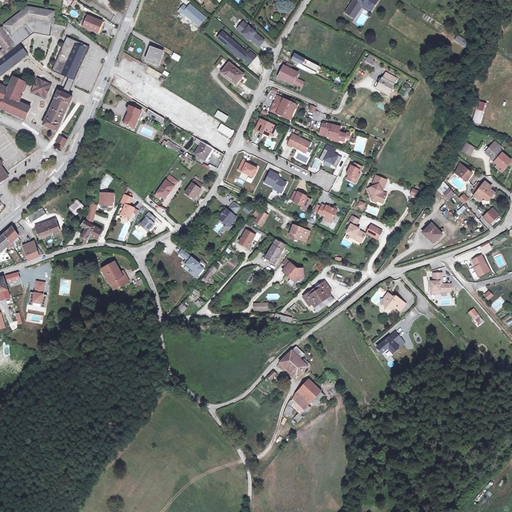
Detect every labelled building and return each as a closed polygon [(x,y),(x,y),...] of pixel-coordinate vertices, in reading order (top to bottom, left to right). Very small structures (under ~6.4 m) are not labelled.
[(380,0),(355,0),(348,12),(355,16),(363,4),(372,9),(373,10),(380,0)] [(363,4),(355,16),(358,18),(364,8),(370,12),(372,9),(363,4)] [(57,12),(31,7),(0,29),(0,40),(5,48),(0,52),(0,77),(0,76),(29,54),(22,44),(21,45),(15,38),(28,29),(33,30),(33,31),(44,33),(44,35),(52,37),(57,12)] [(361,26),(368,17),(362,13),(355,23),(361,26)] [(95,19),(88,16),(88,17),(85,26),(98,32),(103,21),(95,18),(95,19)] [(265,40),(243,22),(237,28),(259,46),(265,40)] [(0,77),(0,78),(31,55),(22,44),(36,34),(44,35),(44,33),(33,31),(33,30),(28,29),(15,38),(21,45),(22,44),(29,54),(0,76),(0,77)] [(247,53),(223,32),(218,38),(243,60),(244,58),(250,63),(256,56),(250,51),(247,53)] [(457,35),(454,41),(466,48),(470,41),(457,35)] [(69,77),(73,79),(85,54),(87,55),(91,46),(69,36),(68,37),(70,37),(63,51),(69,54),(67,59),(61,56),(55,70),(69,77)] [(53,69),(55,70),(61,56),(67,59),(69,54),(63,51),(70,37),(68,37),(53,69)] [(147,61),(159,65),(163,51),(152,48),(147,61)] [(171,58),(178,62),(181,56),(174,52),(171,58)] [(60,87),(59,90),(68,95),(87,55),(85,54),(73,79),(69,77),(64,88),(60,87)] [(291,61),(319,72),(322,66),(294,54),(291,61)] [(369,58),(365,64),(371,67),(375,62),(369,58)] [(221,73),(236,86),(241,80),(240,78),(244,73),(230,61),(221,73)] [(158,78),(161,73),(149,66),(146,71),(158,78)] [(286,66),(285,66),(282,72),(283,72),(280,78),(285,80),(286,78),(294,82),(302,86),(305,81),(296,77),(299,73),(291,69),(286,66)] [(386,73),(384,78),(395,83),(397,79),(386,73)] [(0,84),(0,107),(25,119),(31,107),(20,101),(23,96),(21,95),(27,83),(14,77),(9,88),(0,84)] [(52,85),(38,78),(32,92),(45,98),(52,85)] [(395,83),(384,78),(379,87),(386,91),(386,92),(390,94),(395,83)] [(59,90),(44,125),(57,131),(61,124),(60,124),(68,104),(69,104),(73,96),(68,95),(59,90)] [(296,104),(277,96),(271,111),(290,118),(296,104)] [(477,100),(472,121),(481,124),(486,102),(477,100)] [(130,105),(122,122),(134,128),(140,116),(142,111),(136,109),(137,108),(130,105)] [(218,110),(214,116),(225,123),(229,117),(218,110)] [(148,115),(157,120),(160,116),(151,111),(148,115)] [(278,124),(262,116),(257,126),(264,130),(265,128),(267,129),(268,132),(270,133),(274,132),(278,124)] [(330,123),(325,122),(322,133),(328,135),(329,134),(332,134),(336,135),(335,138),(335,139),(341,141),(341,140),(341,139),(346,140),(347,136),(350,137),(352,132),(348,131),(347,133),(341,131),(342,126),(334,123),(333,124),(330,123)] [(231,138),(235,131),(221,123),(217,130),(231,138)] [(294,132),(289,143),(293,145),(293,144),(302,149),(303,147),(308,150),(312,141),(294,132)] [(202,144),(196,154),(206,160),(214,147),(204,141),(202,144)] [(497,141),(492,147),(487,152),(493,157),(492,158),(499,164),(505,170),(511,161),(511,160),(503,153),(500,150),(501,149),(503,147),(497,141)] [(469,143),(464,150),(471,155),(476,148),(469,143)] [(337,167),(342,157),(334,153),(337,148),(329,144),(326,149),(325,149),(320,159),(324,161),(325,160),(334,164),(333,165),(337,167)] [(249,162),(243,159),(240,166),(244,168),(242,171),(253,177),(257,168),(253,166),(248,163),(249,162)] [(474,173),(463,163),(458,172),(468,180),(474,173)] [(364,167),(356,164),(355,167),(353,166),(351,170),(350,173),(349,174),(351,175),(349,179),(358,184),(360,179),(358,178),(362,171),(363,171),(364,167)] [(270,171),(265,182),(273,186),(277,188),(276,190),(281,192),(286,182),(278,178),(279,175),(270,171)] [(177,182),(170,176),(157,193),(161,196),(165,199),(177,182)] [(388,181),(377,177),(372,188),(369,190),(372,198),(373,197),(374,200),(378,201),(384,204),(388,195),(383,193),(382,190),(385,189),(388,181)] [(196,180),(186,193),(195,199),(202,188),(204,185),(196,180)] [(481,182),(473,192),(476,195),(485,185),(481,182)] [(494,187),(487,182),(485,185),(476,195),(483,200),(486,196),(491,200),(497,193),(492,189),(494,187)] [(457,193),(451,187),(446,193),(452,198),(457,193)] [(294,201),(293,201),(301,205),(307,208),(311,200),(306,197),(302,195),(303,194),(298,192),(294,201)] [(114,201),(114,193),(101,193),(101,207),(108,208),(108,204),(112,205),(112,201),(114,201)] [(464,203),(469,198),(464,193),(459,198),(464,203)] [(133,198),(125,194),(121,201),(126,204),(121,214),(130,218),(132,212),(135,208),(129,205),(133,198)] [(70,208),(76,214),(83,207),(77,201),(74,203),(74,204),(70,208)] [(234,203),(230,208),(235,212),(239,208),(234,203)] [(243,210),(248,214),(252,209),(246,205),(243,210)] [(464,205),(456,212),(459,215),(466,208),(464,205)] [(329,207),(327,207),(323,206),(319,215),(327,218),(334,221),(338,211),(329,207)] [(230,211),(227,209),(220,217),(221,218),(220,219),(226,224),(228,222),(231,224),(237,217),(232,213),(231,213),(229,212),(230,211)] [(500,215),(494,209),(492,211),(498,218),(500,215)] [(260,217),(257,221),(263,225),(267,220),(263,218),(267,213),(264,211),(260,217)] [(498,218),(492,211),(486,217),(491,223),(498,218)] [(148,216),(141,223),(148,230),(155,223),(153,221),(156,218),(150,212),(146,215),(148,216)] [(361,220),(354,216),(350,222),(351,223),(349,228),(350,228),(348,233),(352,235),(356,237),(355,239),(362,242),(367,234),(360,230),(358,229),(359,227),(357,226),(361,220)] [(49,227),(57,224),(55,219),(47,222),(47,223),(49,227)] [(92,225),(85,221),(82,225),(87,228),(82,237),(86,239),(84,244),(85,244),(90,235),(95,226),(92,225)] [(47,223),(36,227),(40,238),(59,231),(57,224),(49,227),(47,223)] [(445,234),(434,224),(425,233),(436,243),(445,234)] [(259,230),(251,225),(248,230),(247,229),(240,242),(249,248),(259,230)] [(295,225),(291,236),(303,241),(305,235),(308,237),(311,231),(295,225)] [(102,231),(95,226),(90,235),(98,240),(100,235),(99,235),(102,231)] [(13,244),(12,242),(23,232),(19,227),(15,230),(12,227),(4,234),(12,246),(13,244)] [(379,239),(383,231),(376,227),(371,234),(379,239)] [(4,234),(0,237),(0,238),(7,247),(9,245),(10,247),(12,246),(4,234)] [(276,263),(287,245),(278,240),(275,245),(275,244),(267,258),(276,263)] [(34,242),(24,246),(31,260),(39,256),(43,255),(34,242)] [(493,272),(484,256),(474,261),(479,270),(477,271),(481,278),(493,272)] [(299,269),(291,262),(288,267),(284,271),(289,275),(289,274),(292,276),(292,278),(296,282),(299,278),(305,278),(304,269),(299,269)] [(104,271),(107,275),(111,284),(110,285),(114,291),(129,282),(124,272),(121,274),(116,264),(107,269),(104,271)] [(18,272),(5,276),(7,283),(20,280),(18,272)] [(431,291),(439,291),(439,293),(448,293),(447,285),(442,285),(441,285),(441,282),(442,282),(442,273),(433,274),(433,282),(431,282),(431,291)] [(0,292),(8,290),(3,276),(0,277),(0,292)] [(46,282),(36,280),(34,292),(30,292),(27,305),(33,306),(33,303),(40,304),(40,307),(46,308),(48,295),(44,294),(46,282)] [(320,292),(318,294),(324,302),(325,302),(332,297),(330,293),(333,292),(326,283),(322,287),(324,289),(320,292)] [(146,291),(143,286),(135,291),(138,295),(146,291)] [(4,300),(4,301),(6,300),(11,298),(8,290),(0,292),(0,298),(1,301),(4,300)] [(323,303),(324,302),(318,294),(315,295),(312,297),(310,295),(305,299),(311,307),(314,305),(316,308),(323,303)] [(395,309),(397,310),(403,303),(395,297),(393,299),(392,298),(388,294),(384,298),(384,306),(389,310),(395,309)] [(332,297),(325,302),(328,306),(335,301),(332,297)] [(194,303),(199,307),(203,304),(199,299),(194,303)] [(183,313),(187,308),(182,303),(177,308),(183,313)] [(323,303),(316,308),(319,313),(326,307),(323,303)] [(405,305),(403,303),(397,310),(399,312),(405,305)] [(275,319),(291,323),(292,317),(276,313),(275,319)] [(395,332),(377,347),(381,353),(388,348),(392,353),(398,348),(395,344),(401,339),(395,332)] [(404,343),(401,339),(395,344),(398,348),(404,343)] [(297,347),(293,351),(301,359),(305,355),(297,347)] [(293,351),(292,350),(281,362),(298,379),(309,367),(301,359),(293,351)] [(274,372),(268,377),(271,380),(277,375),(274,372)] [(310,382),(301,390),(313,402),(316,405),(319,402),(316,399),(317,398),(322,393),(310,382)] [(305,410),(313,402),(301,390),(294,399),(305,410)] [(326,397),(322,393),(317,398),(321,402),(326,397)] [(287,405),(284,414),(291,416),(294,407),(287,405)] [(294,420),(300,422),(303,416),(297,413),(294,420)]
